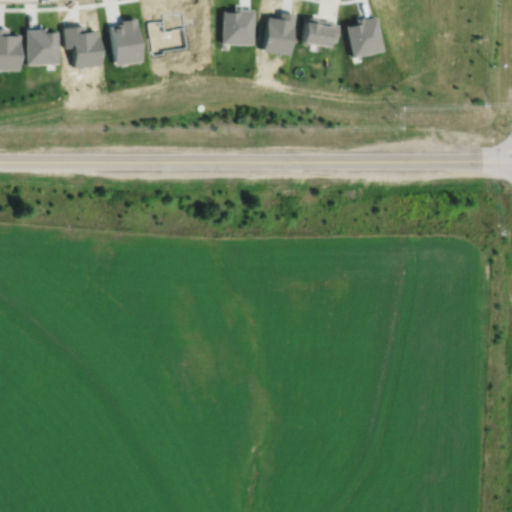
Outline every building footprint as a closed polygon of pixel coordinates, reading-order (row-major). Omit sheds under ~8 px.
[(217,9),(216,42),(249,43),(249,8),(236,7),(236,5),(228,5),(228,9),(217,9)] [(147,20),(152,57),(164,56),(163,51),(190,48),(186,11),(162,14),(162,18),(147,20)] [(341,24),(348,56),(380,48),(372,14),(359,17),(358,15),(351,17),(352,21),(341,24)] [(264,19),(260,54),(289,57),(294,16),(279,15),(278,20),(264,19)] [(304,15),(300,40),(327,44),(328,39),(335,40),(337,23),(330,22),(331,20),(317,19),(317,17),(304,15)] [(108,27),(114,67),(123,65),(123,62),(142,59),(136,18),(121,20),(122,25),(108,27)] [(24,30),(25,65),(58,64),(57,31),(47,31),(47,27),(38,27),(38,30),(24,30)] [(63,29),(65,52),(69,52),(71,71),(102,68),(99,34),(87,35),(86,27),(63,29)] [(0,28),(0,70),(19,70),(20,34),(8,34),(8,29),(0,28)]
